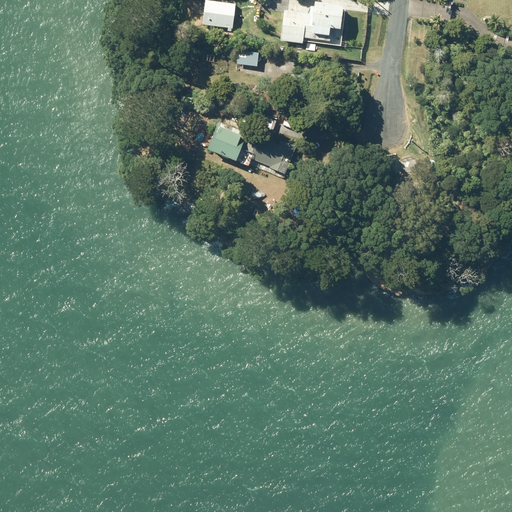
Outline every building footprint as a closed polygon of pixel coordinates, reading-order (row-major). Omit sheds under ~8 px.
[(211,0),(207,0),(205,24),(235,27),(238,3),(211,0)] [(283,39),(306,43),(306,37),(332,41),(334,25),(344,27),(347,3),(324,0),(318,0),(317,13),(287,8),(283,39)] [(215,50),(225,51),(226,43),(216,42),(215,50)] [(259,65),(261,53),(240,51),(239,64),(259,65)] [(285,92),(315,92),(316,74),(285,74),(285,92)] [(223,98),(236,99),(237,87),(224,86),(223,98)] [(211,146),(240,158),(253,124),(228,115),(225,122),(221,120),(211,146)] [(272,167),(287,173),(299,147),(283,140),(281,144),(262,136),(253,157),(272,166),(272,167)] [(254,213),(260,217),(263,209),(258,206),(254,213)]
